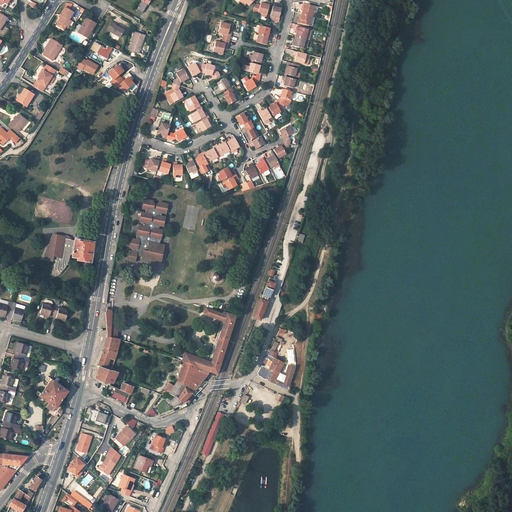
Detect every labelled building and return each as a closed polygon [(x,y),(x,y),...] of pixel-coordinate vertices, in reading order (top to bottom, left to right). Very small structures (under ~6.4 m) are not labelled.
[(149,0),(141,0),(135,10),(142,13),(149,0)] [(255,2),(251,9),(256,11),(257,10),(260,12),(260,14),(264,15),(268,0),(266,0),(265,0),(265,2),(260,1),(259,3),(255,2)] [(278,3),(273,2),(269,17),(272,18),(273,15),(278,16),(280,7),(277,6),(278,3)] [(300,13),(301,13),(311,16),(313,6),(301,2),(300,7),(302,7),(300,13)] [(74,13),(65,8),(61,14),(62,15),(58,22),(67,27),(71,21),(70,20),(74,13)] [(308,25),(311,16),(301,13),(299,18),(297,17),(296,21),(308,25)] [(96,22),(86,17),(82,24),(83,25),(79,33),(87,37),(96,22)] [(221,36),(228,38),(230,29),(227,29),(229,23),(219,20),(216,29),(222,31),(221,36)] [(111,21),(107,29),(110,31),(109,32),(119,37),(123,30),(117,26),(118,25),(111,21)] [(259,24),(256,33),(270,36),(271,32),(268,32),(269,27),(264,25),(259,24)] [(294,35),(304,38),(307,29),(295,25),(294,30),(295,30),(294,35)] [(144,35),(134,32),(128,50),(137,54),(144,35)] [(270,36),(256,33),(254,40),(265,43),(266,39),(269,39),(270,36)] [(302,48),(304,38),(294,35),(292,40),(291,40),(290,44),(302,48)] [(228,38),(221,36),(219,41),(214,39),(211,49),(220,51),(222,46),(225,47),(228,38)] [(64,45),(52,39),(50,42),(50,43),(52,44),(45,55),(55,61),(64,45)] [(107,57),(113,47),(104,43),(102,46),(96,43),(93,49),(107,57)] [(248,58),(263,62),(264,57),(262,57),(263,52),(254,50),(253,53),(250,52),(248,58)] [(302,63),(305,53),(293,50),(292,54),(295,55),(294,61),(302,63)] [(77,65),(82,68),(87,61),(82,57),(77,65)] [(198,70),(203,71),(206,62),(202,61),(201,63),(197,62),(194,63),(193,60),(186,65),(191,74),(198,70)] [(282,75),(284,75),(284,73),(293,75),(296,67),(298,68),(299,64),(285,60),(282,75)] [(256,73),(260,74),(261,69),(258,68),(260,64),(250,61),(249,65),(247,64),(245,70),(256,73)] [(213,64),(206,62),(203,71),(210,73),(213,77),(219,73),(217,70),(212,69),(213,64)] [(111,81),(114,84),(122,77),(120,74),(124,70),(119,64),(109,72),(114,78),(111,81)] [(172,81),(179,84),(180,80),(188,76),(182,67),(175,72),(177,76),(176,77),(175,74),(172,76),(174,78),(172,81)] [(58,73),(66,77),(69,71),(61,68),(58,73)] [(53,75),(44,70),(39,77),(40,78),(38,82),(45,87),(53,75)] [(260,74),(256,73),(255,75),(253,74),(252,78),(243,82),(247,90),(256,85),(254,82),(259,80),(260,74)] [(297,79),(284,75),(282,75),(281,79),(283,80),(283,85),(293,87),(294,84),(296,84),(297,79)] [(125,80),(122,77),(114,84),(117,87),(120,84),(125,90),(134,82),(129,76),(125,80)] [(230,85),(224,76),(216,81),(219,86),(216,87),(218,92),(230,85)] [(179,84),(172,81),(170,84),(173,89),(170,92),(174,100),(183,95),(178,86),(179,84)] [(227,93),(225,94),(224,95),(228,103),(236,99),(229,88),(225,90),(227,93)] [(278,98),(284,104),(288,99),(290,99),(292,91),(282,88),(280,95),(278,98)] [(35,95),(26,89),(18,101),(27,107),(35,95)] [(184,100),(190,110),(200,105),(194,94),(192,95),(184,100)] [(284,104),(278,98),(276,102),(269,106),(274,115),(281,111),(281,110),(284,104)] [(204,111),(201,107),(189,114),(193,122),(208,114),(206,110),(204,111)] [(149,120),(154,122),(158,110),(153,108),(149,120)] [(257,110),(265,124),(270,121),(268,119),(271,117),(266,108),(263,110),(261,108),(257,110)] [(40,121),(44,113),(40,110),(36,119),(40,121)] [(244,123),(246,127),(253,123),(250,118),(248,120),(243,112),(236,116),(241,125),(244,123)] [(27,120),(19,113),(17,115),(16,115),(14,117),(15,117),(10,124),(18,131),(27,120)] [(211,120),(209,116),(194,124),(199,132),(211,125),(209,121),(211,120)] [(166,136),(167,131),(170,123),(161,120),(157,130),(162,132),(162,135),(166,136)] [(257,129),(253,123),(246,127),(248,130),(245,132),(250,142),(253,140),(252,139),(257,136),(254,131),(257,129)] [(10,136),(15,139),(14,140),(16,142),(20,137),(11,128),(8,132),(0,126),(0,140),(3,143),(9,137),(10,136)] [(167,131),(166,136),(171,137),(176,135),(177,138),(185,134),(181,126),(174,130),(170,129),(169,132),(167,131)] [(286,139),(285,142),(292,144),(294,141),(291,136),(294,134),(291,128),(283,132),(286,139)] [(253,140),(250,142),(252,146),(254,145),(256,148),(265,144),(263,140),(266,139),(263,135),(253,140)] [(225,139),(232,152),(238,150),(237,147),(240,146),(236,137),(231,139),(230,137),(225,139)] [(213,145),(220,157),(224,154),(224,153),(230,149),(225,140),(218,143),(218,142),(213,145)] [(291,148),(292,144),(285,142),(284,146),(276,151),(280,158),(288,154),(287,151),(291,148)] [(205,150),(202,152),(208,163),(212,161),(211,159),(218,156),(213,147),(206,151),(205,150)] [(209,165),(208,163),(202,152),(197,154),(198,157),(195,159),(199,167),(202,165),(204,168),(209,165)] [(278,169),(281,167),(273,153),(270,155),(271,157),(267,159),(272,168),(276,167),(278,169)] [(147,168),(156,170),(160,157),(156,155),(155,158),(150,157),(147,168)] [(193,172),(198,170),(192,156),(189,158),(189,160),(185,162),(189,171),(192,170),(193,172)] [(167,158),(162,157),(158,169),(168,172),(171,162),(166,161),(167,158)] [(269,169),(262,157),(259,159),(260,162),(256,165),(261,174),(269,169)] [(172,162),(174,177),(179,176),(179,173),(182,173),(181,164),(177,164),(177,161),(172,162)] [(258,175),(252,162),(249,164),(250,167),(246,169),(251,179),(258,175)] [(221,180),(236,173),(235,169),(231,171),(228,167),(220,171),(221,174),(219,176),(221,180)] [(235,180),(239,178),(237,175),(222,182),(225,187),(227,186),(228,189),(237,185),(235,180)] [(151,199),(143,198),(142,207),(145,208),(145,211),(141,211),(140,220),(143,221),(143,224),(139,224),(137,238),(132,237),(130,247),(132,247),(132,250),(130,250),(128,260),(136,261),(137,255),(143,256),(145,251),(164,254),(166,243),(162,243),(164,229),(160,228),(161,224),(165,225),(167,216),(163,215),(163,211),(167,212),(169,203),(162,201),(157,204),(154,203),(151,199)] [(304,235),(298,233),(295,242),(302,244),(304,235)] [(65,236),(53,234),(51,241),(50,247),(48,247),(44,258),(54,260),(54,256),(57,256),(55,269),(58,270),(61,273),(63,272),(65,270),(68,264),(69,261),(70,257),(71,255),(72,255),(72,257),(78,258),(78,259),(80,260),(80,261),(91,262),(94,242),(75,239),(75,240),(65,238),(65,236)] [(164,254),(145,251),(143,256),(143,259),(162,263),(164,254)] [(211,276),(212,278),(213,280),(215,282),(217,282),(220,281),(221,279),(221,277),(221,274),(219,273),(217,272),(214,272),(212,274),(211,276)] [(120,278),(111,275),(108,290),(119,291),(120,278)] [(267,281),(264,288),(271,291),(274,284),(273,283),(268,281),(267,281)] [(264,288),(261,296),(267,298),(268,299),(271,291),(264,288)] [(261,296),(252,318),(255,319),(259,320),(265,306),(267,302),(265,301),(266,299),(267,298),(261,296)] [(0,313),(21,320),(24,310),(15,307),(16,303),(1,298),(0,301),(0,313)] [(54,305),(54,303),(53,300),(47,299),(44,300),(41,313),(50,315),(51,312),(57,314),(57,317),(66,319),(69,309),(54,305)] [(186,354),(183,362),(209,371),(216,374),(235,316),(224,312),(223,313),(206,308),(204,314),(224,321),(210,363),(186,354)] [(285,337),(287,329),(280,328),(278,335),(285,337)] [(106,336),(104,347),(112,349),(113,348),(117,349),(119,340),(115,338),(109,337),(106,336)] [(11,367),(21,370),(25,358),(22,356),(23,354),(26,354),(29,345),(19,342),(11,367)] [(99,366),(105,368),(109,358),(111,352),(112,349),(104,347),(98,366),(99,366)] [(159,353),(167,356),(169,349),(162,347),(159,353)] [(283,362),(273,357),(276,352),(270,350),(268,355),(267,354),(258,372),(259,375),(260,376),(273,382),(283,362)] [(183,362),(177,381),(186,385),(189,387),(194,381),(199,385),(208,374),(209,371),(183,362)] [(290,385),(289,384),(294,367),(288,365),(283,382),(278,379),(276,384),(288,389),(290,385)] [(111,370),(105,368),(99,366),(97,372),(95,378),(97,379),(109,385),(110,382),(113,383),(117,371),(111,369),(111,370)] [(12,386),(15,377),(4,374),(0,388),(0,399),(7,402),(9,395),(11,390),(15,391),(16,387),(12,386)] [(48,376),(46,380),(50,382),(41,393),(38,391),(36,394),(48,403),(46,406),(52,410),(54,407),(55,408),(68,390),(48,376)] [(185,388),(186,385),(177,381),(173,386),(169,393),(175,396),(169,401),(174,407),(182,401),(183,402),(192,393),(185,388)] [(194,391),(199,385),(194,381),(189,387),(188,387),(194,391)] [(123,383),(120,390),(127,393),(130,394),(133,387),(123,383)] [(115,390),(113,395),(124,401),(127,393),(120,390),(116,388),(115,390)] [(249,397),(244,395),(240,403),(245,405),(249,397)] [(146,410),(148,417),(156,415),(154,408),(146,410)] [(95,421),(105,423),(108,414),(98,411),(95,421)] [(3,428),(0,435),(0,437),(10,440),(13,431),(19,432),(20,429),(14,427),(18,415),(8,412),(4,424),(3,428)] [(207,454),(215,437),(222,422),(221,421),(223,415),(217,412),(200,452),(207,454)] [(52,426),(59,418),(56,416),(50,424),(52,426)] [(122,432),(116,439),(123,445),(135,433),(127,425),(121,431),(122,432)] [(165,428),(168,434),(174,431),(172,425),(165,428)] [(87,453),(92,435),(81,432),(76,450),(87,453)] [(161,452),(163,448),(161,447),(165,438),(156,435),(153,444),(157,445),(154,450),(161,452)] [(221,484),(227,486),(247,441),(259,443),(260,439),(242,436),(221,484)] [(107,456),(99,468),(108,474),(118,459),(114,456),(115,455),(109,451),(106,455),(107,456)] [(16,469),(27,456),(4,453),(2,465),(2,466),(16,469)] [(135,467),(146,471),(148,466),(149,465),(150,465),(152,465),(154,460),(140,455),(135,467)] [(77,476),(81,472),(78,469),(83,465),(76,458),(67,468),(77,476)] [(134,478),(123,473),(118,486),(131,491),(135,480),(133,480),(134,478)] [(85,487),(93,478),(89,474),(80,482),(85,487)] [(42,479),(38,477),(37,476),(30,486),(35,490),(42,479)] [(215,511),(216,510),(224,492),(219,489),(210,508),(209,511),(215,511)] [(71,508),(77,500),(67,492),(64,496),(72,502),(69,507),(71,508)] [(10,505),(21,511),(25,505),(18,501),(21,495),(16,493),(13,497),(12,500),(11,499),(8,504),(10,505)] [(101,505),(110,510),(117,498),(108,493),(101,505)]
